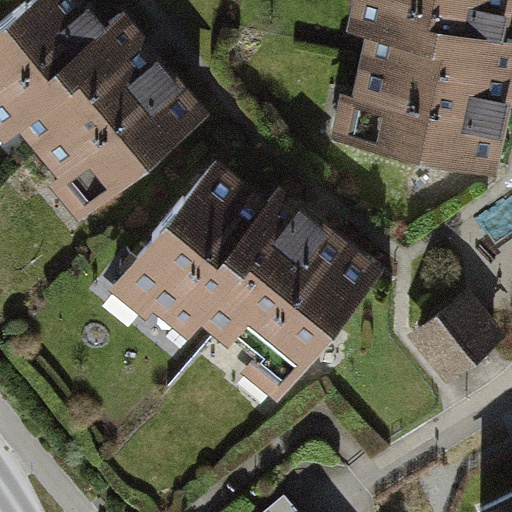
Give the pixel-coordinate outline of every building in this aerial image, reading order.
[(78,204),(210,101),(130,0),(106,0),(102,4),(98,0),(10,0),(0,8),(0,124),(10,117),(78,204)] [(511,27),(500,24),(505,0),(335,0),(332,17),(358,24),(333,125),(491,164),(511,80),(511,27)] [(276,382),(378,257),(273,171),(257,191),(206,149),(91,288),(166,349),(194,315),(276,382)] [(471,283),(410,332),(447,379),(508,331),(471,283)] [(308,511),(286,482),(246,511),(308,511)] [(511,511),(511,487),(482,502),(487,511),(511,511)]
